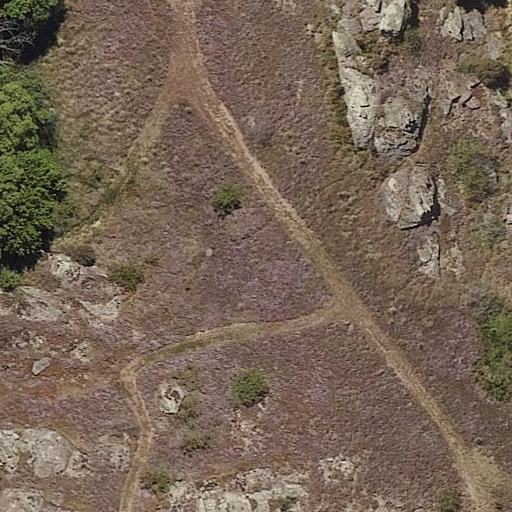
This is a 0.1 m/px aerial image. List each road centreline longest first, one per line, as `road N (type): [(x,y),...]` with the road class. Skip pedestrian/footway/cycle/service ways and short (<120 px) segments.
road 1 (track): [(188,0),(186,67),(476,477),(511,488)]
road 2 (track): [(129,511),(148,420),(136,371),(180,350),(366,321)]
